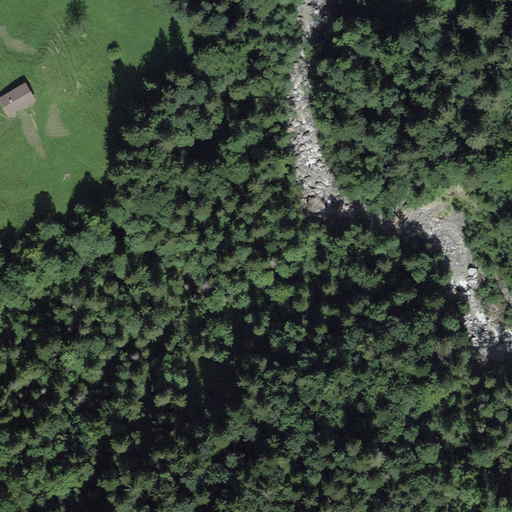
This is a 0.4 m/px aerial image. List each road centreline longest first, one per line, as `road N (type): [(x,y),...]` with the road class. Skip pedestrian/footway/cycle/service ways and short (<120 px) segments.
road 1 (track): [(238,140),(191,191),(177,242),(164,245),(112,217),(118,185),(106,173),(69,185),(31,113)]
road 2 (track): [(244,20),(217,105),(238,140)]
